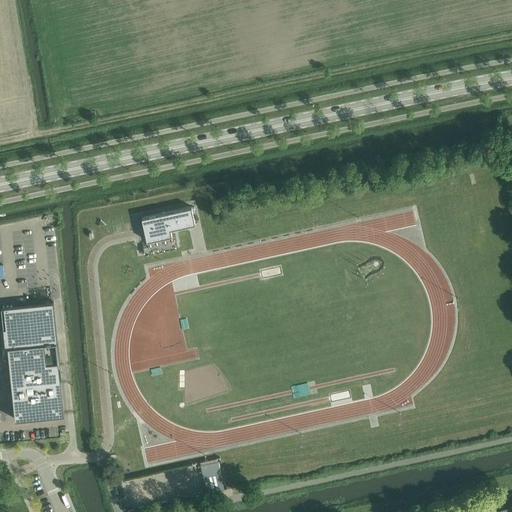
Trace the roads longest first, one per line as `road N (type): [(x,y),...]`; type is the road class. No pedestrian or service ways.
road 1 (track): [(0,143),(511,34)]
road 2 (primary): [(0,183),(511,78)]
road 3 (track): [(511,438),(225,500)]
